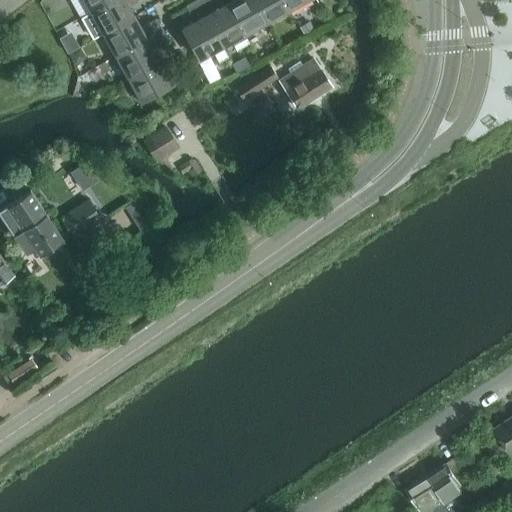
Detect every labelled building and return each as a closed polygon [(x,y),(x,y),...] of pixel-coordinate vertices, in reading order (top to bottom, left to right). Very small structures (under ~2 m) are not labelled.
[(83,0),(90,12),(110,0),(83,0)] [(102,34),(133,16),(127,4),(131,2),(131,3),(136,0),(110,0),(90,12),(102,34)] [(199,59),(212,51),(218,62),(227,57),(222,46),(195,0),(194,0),(185,6),(192,18),(193,17),(194,21),(182,28),(199,59)] [(244,34),(227,3),(215,10),(213,7),(214,6),(210,0),(195,0),(222,46),(244,34)] [(232,0),(227,3),(244,34),(266,22),(253,0),(232,0)] [(288,9),(282,0),(253,0),(266,22),(288,9)] [(282,0),(288,9),(304,0),(282,0)] [(133,16),(102,34),(114,56),(162,30),(155,18),(143,25),(144,26),(140,28),(133,16)] [(309,21),(299,26),(303,34),(313,28),(309,21)] [(162,30),(114,56),(127,78),(158,60),(151,48),(155,46),(155,47),(168,40),(162,30)] [(79,47),(67,53),(74,65),(80,61),(82,53),(79,47)] [(297,108),(332,85),(314,57),(279,80),(297,108)] [(158,60),(127,78),(140,100),(187,74),(180,62),(168,69),(169,70),(165,72),(158,60)] [(242,100),(277,77),(271,67),(236,90),(242,100)] [(177,146),(165,126),(143,140),(156,160),(177,146)] [(182,174),(187,171),(191,177),(200,171),(193,160),(190,160),(187,161),(186,160),(177,166),(182,174)] [(85,161),(70,171),(82,189),(97,179),(85,161)] [(63,240),(45,213),(31,190),(0,211),(0,214),(13,235),(25,254),(34,248),(39,257),(63,240)] [(74,237),(100,221),(86,201),(61,217),(74,237)] [(0,282),(12,274),(0,256),(0,282)] [(152,284),(161,276),(155,269),(146,277),(152,284)] [(31,358),(9,372),(7,373),(14,385),(19,382),(38,370),(31,358)] [(511,416),(495,427),(511,453),(511,416)] [(479,458),(491,475),(503,493),(511,486),(511,481),(503,467),(502,468),(490,451),(479,458)] [(426,475),(435,489),(450,511),(463,511),(464,511),(452,495),(462,488),(463,489),(474,481),(457,455),(445,463),(445,462),(426,475)] [(450,511),(435,489),(426,475),(406,488),(422,511),(426,511),(434,507),(437,511),(450,511)]
